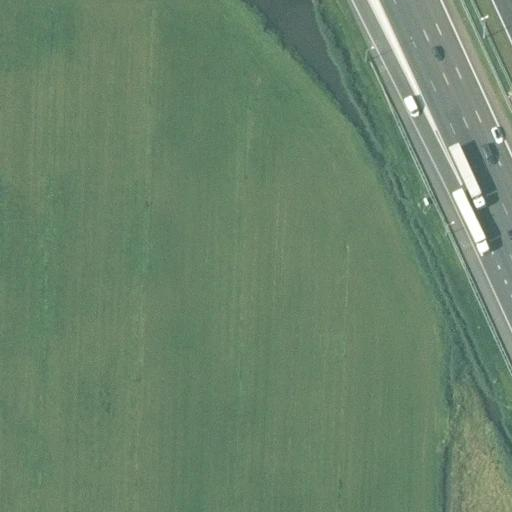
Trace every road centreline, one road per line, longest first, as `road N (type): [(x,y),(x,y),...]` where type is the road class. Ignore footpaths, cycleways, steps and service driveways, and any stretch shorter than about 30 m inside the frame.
road 1 (motorway): [(372,0),(487,176)]
road 2 (motorway): [(406,0),(487,176)]
